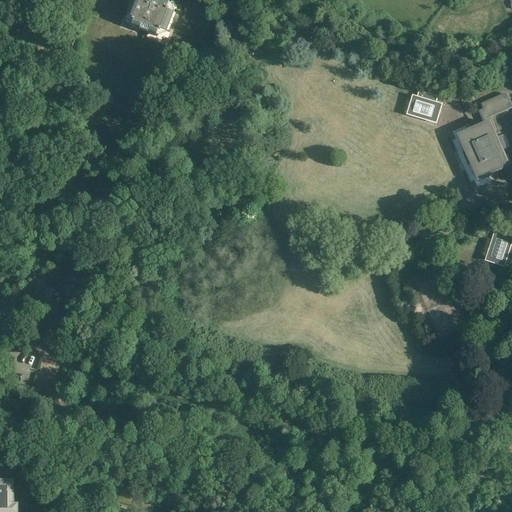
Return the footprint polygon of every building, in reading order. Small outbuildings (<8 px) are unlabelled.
[(132,0),(126,16),(128,17),(125,24),(132,26),(132,27),(157,37),(157,36),(164,39),(166,32),(168,32),(175,13),(174,13),(177,6),(170,4),(170,3),(162,0),(132,0)] [(406,115),(436,125),(442,104),(437,103),(438,97),(418,91),(417,97),(412,95),(406,115)] [(511,105),(507,93),(481,104),(483,109),(478,112),(483,123),(457,135),(478,182),(504,171),(509,182),(511,181),(511,165),(508,155),(505,157),(502,151),(507,148),(501,136),(497,138),(494,132),(497,131),(491,118),(511,109),(511,105)] [(469,123),(456,129),(458,134),(471,127),(469,123)] [(511,237),(494,231),(484,261),(505,268),(506,263),(511,265),(511,263),(511,237)] [(79,289),(70,285),(65,296),(74,300),(79,289)] [(41,297),(38,304),(40,305),(38,309),(47,313),(47,311),(53,314),(55,311),(56,312),(64,294),(47,287),(43,298),(41,297)] [(0,511),(17,511),(18,505),(14,505),(13,482),(0,481),(0,511)]
